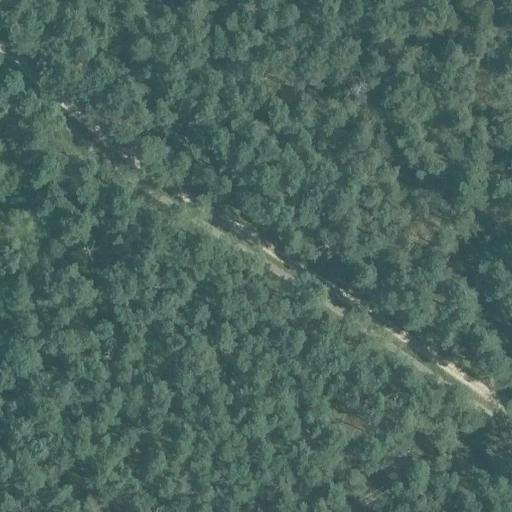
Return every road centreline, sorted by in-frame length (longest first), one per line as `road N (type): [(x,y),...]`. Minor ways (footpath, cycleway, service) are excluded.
road 1 (track): [(503,405),(136,162),(0,51)]
road 2 (track): [(503,405),(349,511)]
